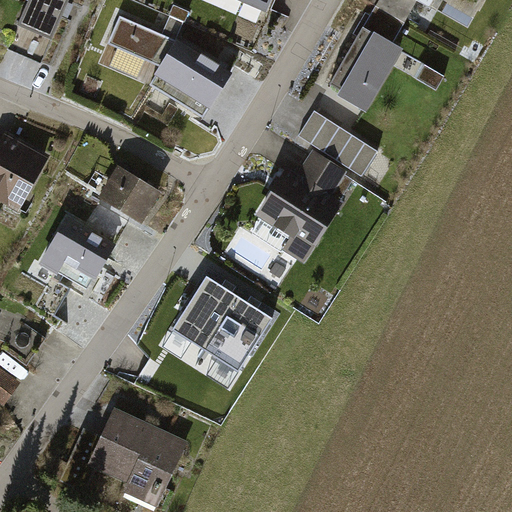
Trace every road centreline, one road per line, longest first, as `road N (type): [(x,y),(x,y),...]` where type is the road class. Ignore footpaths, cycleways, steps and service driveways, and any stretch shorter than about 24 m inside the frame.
road 1 (residential): [(10,475),(213,192)]
road 2 (residential): [(213,192),(91,125),(0,89)]
road 3 (residential): [(213,192),(333,0)]
